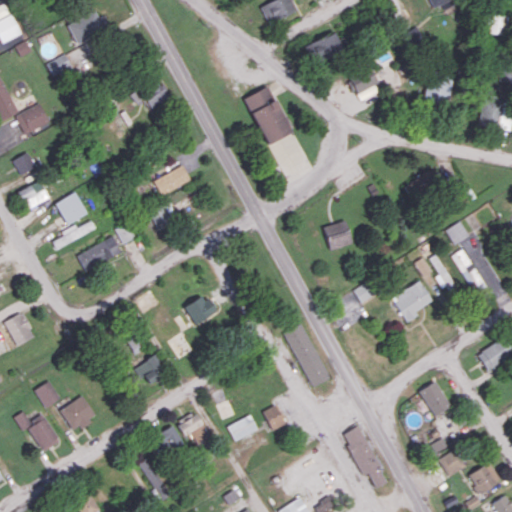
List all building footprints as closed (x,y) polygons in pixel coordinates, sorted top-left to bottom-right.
[(291,0),(278,0),(260,7),(266,22),(296,11),(291,0)] [(0,16),(8,14),(4,3),(0,4),(0,16)] [(97,17),(94,10),(66,23),(74,41),(110,25),(104,13),(97,17)] [(0,18),(0,41),(0,42),(20,33),(11,13),(0,18)] [(314,61),(341,48),(333,31),(306,44),(314,61)] [(45,63),(52,76),(71,66),(64,53),(45,63)] [(354,92),(376,83),(369,66),(348,75),(354,92)] [(428,71),(423,99),(445,103),(450,75),(428,71)] [(0,120),(17,112),(0,76),(0,120)] [(151,109),(167,95),(156,81),(140,94),(135,88),(128,94),(136,104),(143,99),(151,109)] [(246,98),(270,85),(296,132),(271,143),(246,98)] [(359,100),(375,92),(372,85),(356,94),(359,100)] [(506,130),(511,102),(481,97),(476,125),(506,130)] [(14,114),(23,133),(48,122),(39,102),(14,114)] [(18,173),(34,166),(27,151),(11,158),(18,173)] [(152,180),(161,195),(189,179),(181,164),(152,180)] [(403,182),(409,198),(434,188),(428,172),(403,182)] [(26,207),(47,198),(38,179),(18,189),(26,207)] [(473,199),(469,186),(449,193),(454,206),(473,199)] [(53,202),(66,224),(86,212),(73,191),(53,202)] [(149,212),(154,225),(177,216),(172,203),(149,212)] [(51,240),(54,248),(94,229),(90,219),(76,226),(75,223),(59,230),(61,235),(51,240)] [(331,248),(352,241),(345,219),(333,223),(323,226),(331,248)] [(443,229),(452,243),(467,234),(458,220),(443,229)] [(134,237),(125,221),(113,228),(121,243),(134,237)] [(84,271),(121,252),(112,235),(75,254),(84,271)] [(467,284),(477,278),(459,248),(449,255),(467,284)] [(434,275),(444,291),(454,284),(433,253),(427,258),(437,273),(434,275)] [(412,262),(421,276),(429,270),(420,256),(412,262)] [(417,314),(414,310),(430,300),(417,279),(390,297),(405,321),(417,314)] [(358,302),(371,294),(364,281),(351,289),(358,302)] [(192,323),(213,312),(204,294),(183,304),(192,323)] [(33,337),(23,311),(4,319),(14,345),(33,337)] [(281,332),(310,386),(328,377),(300,322),(281,332)] [(511,354),(500,337),(475,353),(485,370),(511,354)] [(139,378),(142,375),(148,383),(165,371),(152,354),(132,368),(139,378)] [(33,388),(43,407),(59,398),(49,380),(33,388)] [(432,415),(448,405),(433,380),(417,390),(432,415)] [(95,416),(80,395),(58,409),(72,430),(95,416)] [(261,410),(269,429),(283,423),(274,404),(261,410)] [(28,420),(23,410),(13,415),(21,430),(27,427),(41,451),(58,441),(42,413),(28,420)] [(189,431),(194,441),(207,434),(194,411),(174,422),(182,435),(189,431)] [(231,440),(255,430),(249,414),(225,424),(231,440)] [(153,434),(164,455),(183,446),(172,424),(153,434)] [(384,482),(357,424),(340,432),(360,475),(366,472),(373,487),(384,482)] [(445,445),(440,437),(428,443),(433,452),(445,445)] [(463,467),(454,449),(436,457),(444,475),(463,467)] [(167,491),(145,457),(135,463),(157,497),(167,491)] [(498,481),(489,462),(466,472),(475,492),(498,481)] [(236,497),(231,489),(221,495),(227,503),(236,497)] [(77,511),(92,511),(96,510),(88,493),(72,500),(77,511)] [(494,511),(511,511),(511,510),(505,494),(490,501),(494,511)] [(311,503),(315,511),(317,511),(332,504),(328,495),(311,503)] [(462,502),(467,509),(478,503),(473,495),(462,502)] [(275,510),(276,511),(307,511),(308,511),(298,496),(275,510)]
